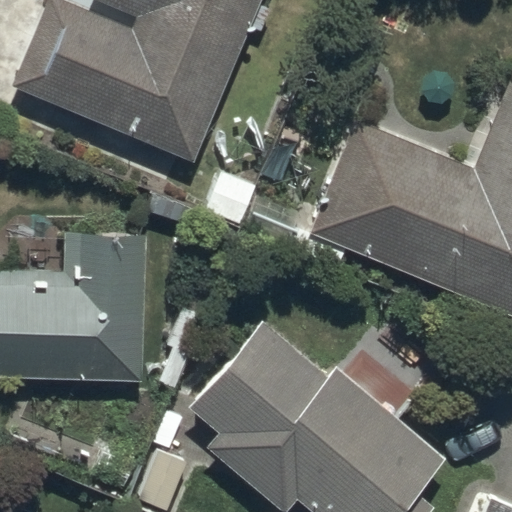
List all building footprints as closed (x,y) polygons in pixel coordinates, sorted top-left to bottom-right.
[(41,2),(5,91),(189,165),(244,29),(258,35),(267,12),(255,7),(257,0),(84,0),(84,1),(134,21),(128,38),(41,2)] [(354,125),(306,237),(511,323),(511,78),(508,77),(468,173),(354,125)] [(0,273),(0,381),(138,385),(141,239),(61,237),(60,275),(0,273)] [(278,275),(251,303),(296,345),(323,316),(278,275)] [(322,381),(258,326),(186,411),(215,436),(202,452),(270,511),(284,511),(291,505),(299,511),(427,511),(428,511),(411,497),(440,464),(331,370),(322,381)] [(511,511),(511,503),(488,494),(481,511),(511,511)]
